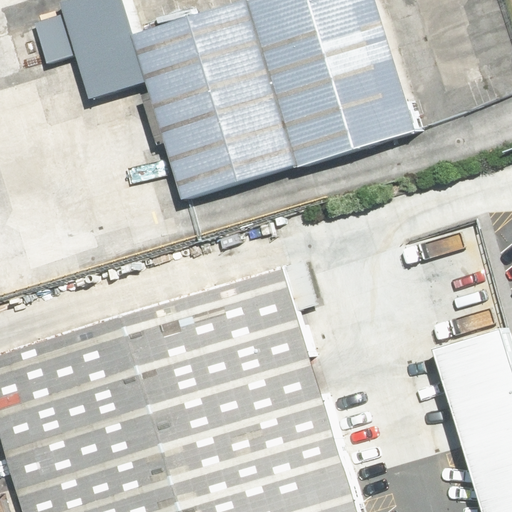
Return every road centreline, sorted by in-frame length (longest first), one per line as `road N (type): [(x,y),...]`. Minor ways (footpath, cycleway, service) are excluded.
road 1 (unknown): [(511,111),(208,215),(103,194),(0,149)]
road 2 (unknown): [(425,511),(333,217),(511,167)]
